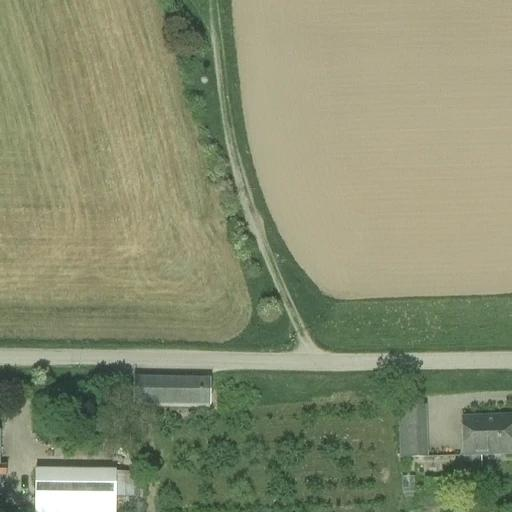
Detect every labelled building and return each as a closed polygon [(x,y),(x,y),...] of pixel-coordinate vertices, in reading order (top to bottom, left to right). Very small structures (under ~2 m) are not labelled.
[(208,409),(209,381),(134,379),(134,407),(208,409)] [(399,459),(427,459),(425,407),(397,409),(399,459)] [(463,458),(511,456),(511,431),(511,417),(462,418),(463,458)] [(137,499),(138,474),(115,474),(34,473),(34,511),(114,511),(115,498),(137,499)] [(401,495),(415,495),(414,478),(401,478),(401,495)] [(422,510),(441,509),(440,482),(421,483),(422,510)]
